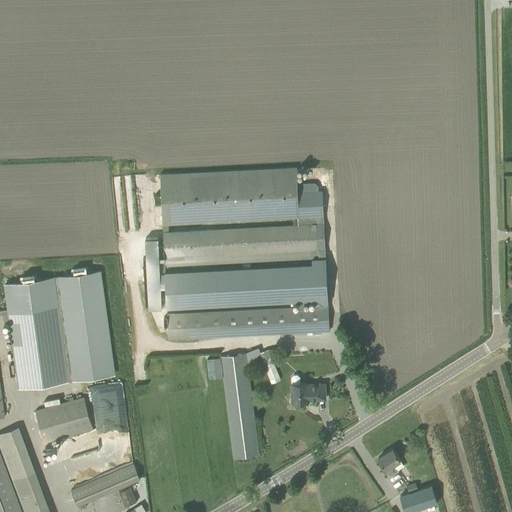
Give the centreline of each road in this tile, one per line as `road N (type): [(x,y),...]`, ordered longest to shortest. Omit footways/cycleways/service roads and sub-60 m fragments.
road 1 (unclassified): [(498,341),(489,0)]
road 2 (tertiary): [(224,511),(498,341)]
